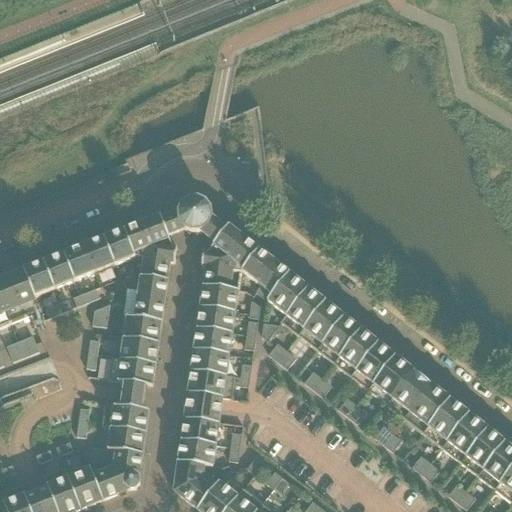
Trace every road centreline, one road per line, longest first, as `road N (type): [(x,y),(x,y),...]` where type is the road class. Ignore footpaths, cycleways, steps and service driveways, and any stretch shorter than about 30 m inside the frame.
road 1 (residential): [(511,432),(267,238),(222,176),(204,168),(164,175)]
road 2 (residential): [(153,511),(188,252)]
road 3 (residential): [(0,266),(133,209),(164,175)]
